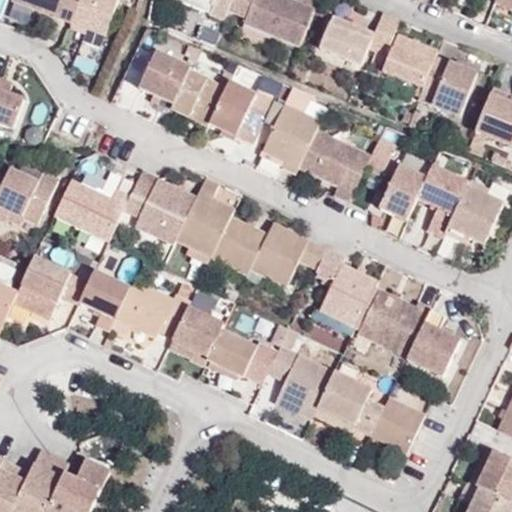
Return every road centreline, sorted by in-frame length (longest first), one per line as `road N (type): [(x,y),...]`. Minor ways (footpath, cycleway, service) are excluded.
road 1 (residential): [(0,42),(41,56),(75,99),(176,151),(498,289)]
road 2 (residential): [(0,414),(26,406),(25,377),(48,356),(71,350),(209,413)]
road 3 (residential): [(498,289),(506,313),(417,511)]
road 4 (residential): [(407,511),(209,413)]
road 5 (unclassified): [(395,0),(511,48)]
